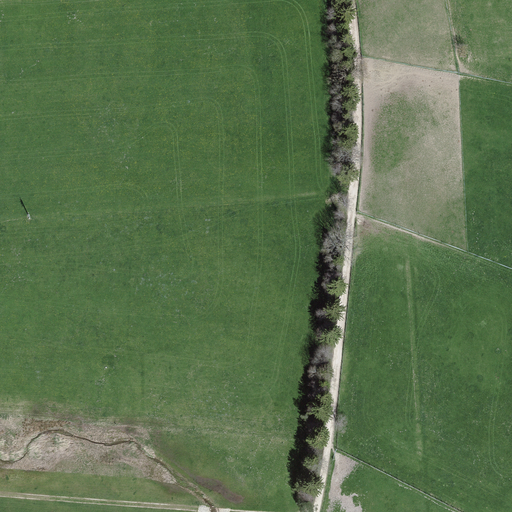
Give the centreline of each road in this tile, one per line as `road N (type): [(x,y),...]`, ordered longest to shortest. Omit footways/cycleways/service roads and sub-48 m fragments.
road 1 (track): [(315,511),(351,225),(359,91),(348,0)]
road 2 (track): [(240,511),(0,495)]
